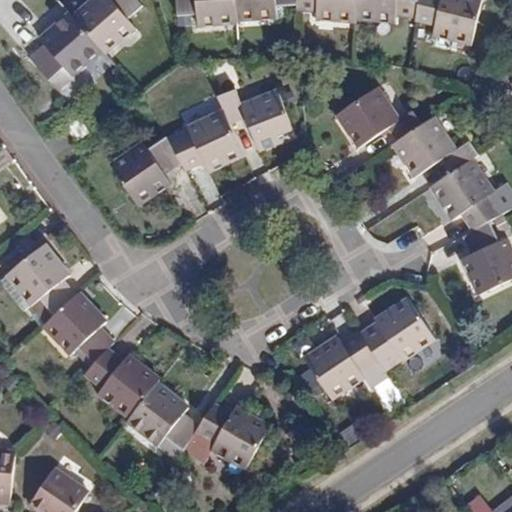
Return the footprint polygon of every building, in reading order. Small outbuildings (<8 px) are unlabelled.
[(92,0),(73,19),(97,45),(102,51),(132,23),(128,19),(142,6),(136,0),(92,0)] [(175,0),(176,15),(196,14),(197,19),(236,17),(236,13),(234,0),(175,0)] [(276,10),(276,5),(298,4),(297,0),(234,0),(236,13),(276,10)] [(298,8),(316,10),(316,12),(357,15),(357,13),(358,0),(297,0),(298,4),(298,8)] [(416,19),(435,25),(434,27),(471,38),(481,0),(358,0),(357,13),(395,17),(395,15),(416,16),(416,19)] [(237,22),(277,18),(276,10),(236,13),(236,17),(237,22)] [(315,20),(356,24),(357,21),(357,15),(316,12),(315,20)] [(357,21),(395,25),(395,17),(357,13),(357,15),(357,21)] [(67,71),(97,45),(73,19),(69,14),(40,41),(46,47),(32,61),(51,81),(65,69),(67,71)] [(197,27),(236,25),(237,22),(236,17),(197,19),(197,27)] [(107,57),(137,29),(132,23),(102,51),(107,57)] [(432,35),(470,44),(471,38),(434,27),(432,35)] [(102,51),(97,45),(67,71),(73,78),(102,51)] [(500,74),(511,92),(511,77),(506,69),(500,74)] [(367,145),(390,129),(401,144),(424,129),(414,113),(400,123),(377,88),(343,111),(367,145)] [(230,125),(245,118),(255,144),(293,130),(278,91),(242,105),(235,90),(218,98),(224,111),(230,125)] [(186,172),(203,163),(205,167),(241,147),(230,125),(224,111),(188,130),(190,133),(170,144),(181,163),(186,172)] [(359,151),(367,145),(343,111),(336,116),(359,151)] [(80,117),(65,126),(74,142),(89,134),(80,117)] [(420,173),(441,159),(452,173),(471,161),(478,156),(469,141),(455,150),(435,121),(424,129),(401,144),(420,173)] [(258,152),(296,139),(293,130),(255,144),(258,152)] [(164,174),(181,163),(170,144),(166,138),(149,150),(143,144),(111,167),(134,199),(166,177),(164,174)] [(394,148),(413,178),(420,173),(401,144),(394,148)] [(208,174),(245,156),(241,147),(205,167),(208,174)] [(458,216),(462,214),(473,231),(491,221),(502,215),(489,196),(493,193),(471,161),(452,173),(436,184),(458,216)] [(139,207),(171,184),(166,177),(134,199),(139,207)] [(429,189),(451,221),(458,216),(436,184),(429,189)] [(386,239),(412,225),(405,211),(379,226),(386,239)] [(466,236),(475,254),(468,257),(485,293),(511,280),(511,246),(508,238),(502,241),(491,221),(473,231),(466,236)] [(70,276),(45,245),(14,271),(38,301),(41,298),(56,316),(77,297),(63,280),(70,276)] [(461,261),(479,297),(485,293),(468,257),(461,261)] [(31,306),(38,301),(14,271),(6,277),(31,306)] [(107,323),(81,294),(77,297),(56,316),(50,320),(77,349),(80,347),(96,364),(110,351),(116,345),(101,328),(107,323)] [(377,362),(394,350),(397,355),(430,334),(406,300),(374,321),(378,327),(361,338),(375,359),(377,362)] [(70,355),(77,349),(50,320),(43,327),(70,355)] [(359,370),(375,359),(361,338),(358,334),(342,345),(337,337),(305,359),(328,394),(360,372),(359,370)] [(402,362),(435,341),(430,334),(397,355),(402,362)] [(130,356),(123,363),(110,351),(96,364),(86,372),(103,386),(102,388),(131,413),(157,385),(160,382),(130,356)] [(366,380),(360,372),(328,394),(332,401),(366,380)] [(182,417),(188,411),(157,385),(131,413),(130,415),(160,442),(163,439),(180,454),(196,433),(216,445),(251,465),(272,427),(236,407),(231,415),(216,406),(197,430),(182,417)] [(126,420),(130,415),(131,413),(102,388),(96,394),(126,420)] [(154,449),(160,442),(130,415),(126,420),(124,423),(154,449)] [(211,452),(247,472),(251,465),(216,445),(211,452)] [(0,502),(9,504),(15,452),(0,449),(0,502)] [(30,506),(38,511),(75,511),(86,493),(53,470),(30,506)]
